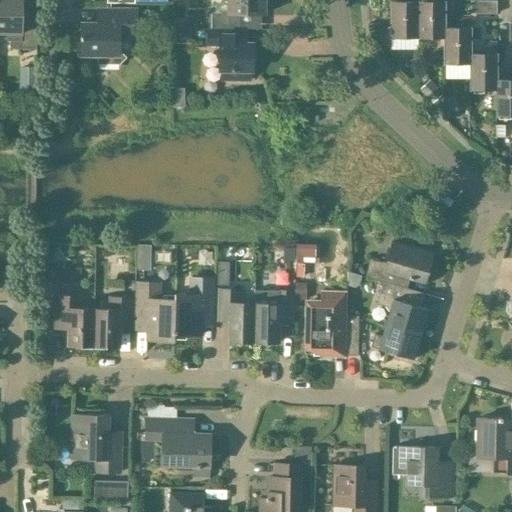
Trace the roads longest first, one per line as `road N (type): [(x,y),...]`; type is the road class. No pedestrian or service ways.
road 1 (residential): [(337,0),(339,36),(375,97),(465,181),(494,193)]
road 2 (residential): [(19,371),(256,388)]
road 3 (residential): [(256,388),(293,396),(429,396),(445,358)]
road 4 (residential): [(445,358),(494,193)]
